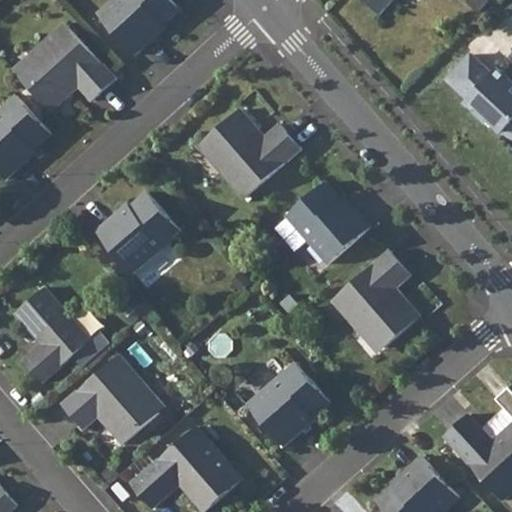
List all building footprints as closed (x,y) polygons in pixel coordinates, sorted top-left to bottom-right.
[(173,0),(124,0),(104,18),(141,59),(160,42),(157,39),(169,29),(186,14),(173,0)] [(363,0),(378,14),(391,0),(363,0)] [(69,25),(42,49),(47,55),(22,78),(54,112),(82,87),(96,102),(120,80),(69,25)] [(169,29),(157,39),(160,42),(171,32),(169,29)] [(42,49),(17,72),(22,78),(47,55),(42,49)] [(502,132),(506,135),(509,137),(511,138),(511,93),(511,92),(503,84),(506,81),(506,80),(506,79),(506,78),(505,76),(497,69),(492,74),(471,55),(448,80),(468,100),(465,103),(487,123),(490,120),(502,132)] [(503,84),(511,92),(511,90),(511,82),(505,76),(506,78),(506,79),(506,80),(506,81),(503,84)] [(19,96),(0,113),(0,170),(8,180),(28,163),(25,160),(36,150),(54,134),(19,96)] [(242,110),(207,141),(229,166),(223,171),(246,199),(303,149),(282,125),(267,138),(242,110)] [(502,132),(490,120),(487,123),(499,135),(502,132)] [(207,141),(201,146),(223,171),(229,166),(207,141)] [(36,150),(25,160),(28,163),(39,152),(36,150)] [(343,200),(328,182),(289,216),(331,264),(372,228),(356,209),(353,212),(343,200)] [(119,215),(99,232),(135,273),(183,231),(150,192),(132,207),(121,217),(119,215)] [(346,198),(343,200),(353,212),(356,209),(346,198)] [(130,205),(119,215),(121,217),(132,207),(130,205)] [(398,288),(413,275),(392,251),(335,301),(359,328),(365,323),(387,348),(423,317),(398,288)] [(47,288),(18,313),(45,345),(26,361),(45,383),(93,341),(47,288)] [(365,323),(359,328),(381,353),(387,348),(365,323)] [(121,356),(65,405),(86,429),(101,416),(126,445),(162,414),(140,389),(146,383),(121,356)] [(298,363),(250,406),(287,447),(306,430),(303,427),(315,417),(333,402),(298,363)] [(146,383),(140,389),(162,414),(168,409),(146,383)] [(495,442),(511,426),(511,389),(510,387),(498,399),(507,409),(484,430),(495,442)] [(471,415),(447,436),(505,500),(511,493),(511,426),(495,442),(484,430),(471,415)] [(315,417),(303,427),(306,430),(317,420),(315,417)] [(199,427),(134,484),(155,508),(183,484),(207,511),(208,511),(245,480),(199,427)] [(424,456),(406,474),(408,476),(397,486),(379,502),(388,511),(444,511),(461,497),(424,456)] [(406,474),(395,484),(397,486),(408,476),(406,474)] [(1,484),(0,485),(0,511),(12,511),(20,506),(1,484)]
